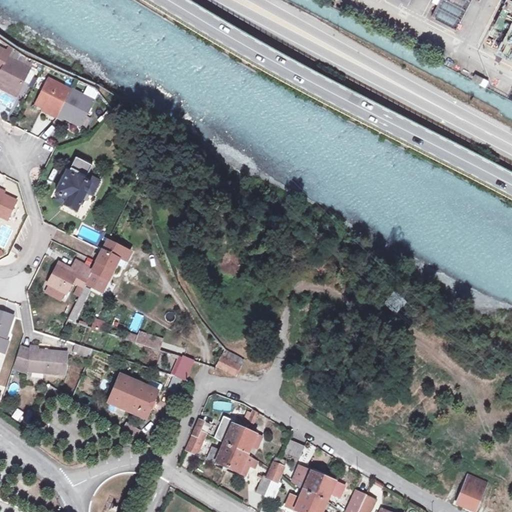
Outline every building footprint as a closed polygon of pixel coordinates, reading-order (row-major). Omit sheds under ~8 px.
[(440,0),(438,5),(432,17),(456,29),(471,0),(440,0)] [(9,47),(7,52),(0,48),(0,74),(9,57),(13,49),(9,47)] [(0,88),(17,97),(31,68),(9,57),(0,74),(0,88)] [(58,117),(71,90),(49,79),(36,104),(52,112),(51,115),(57,118),(58,117)] [(82,126),(94,100),(72,89),(71,90),(58,117),(64,121),(66,118),(82,126)] [(88,175),(93,166),(76,157),(68,173),(67,172),(56,194),(59,195),(67,200),(65,203),(65,204),(78,210),(84,198),(92,183),(86,180),(88,175)] [(100,182),(94,179),(88,175),(86,180),(92,183),(84,198),(87,199),(90,194),(94,195),(100,182)] [(17,201),(4,195),(0,193),(0,216),(8,220),(17,201)] [(129,255),(130,252),(108,241),(103,251),(97,262),(92,272),(93,273),(99,276),(109,281),(119,261),(122,262),(123,259),(126,261),(129,255)] [(134,264),(136,259),(131,256),(127,264),(132,267),(134,264)] [(76,260),(72,269),(59,262),(48,285),(67,295),(73,282),(85,288),(87,284),(93,273),(92,272),(93,269),(76,260)] [(87,284),(93,287),(99,276),(93,273),(87,284)] [(87,296),(90,290),(85,288),(82,294),(87,296)] [(76,305),(82,307),(87,296),(82,294),(76,305)] [(74,322),(79,312),(74,309),(68,321),(74,322)] [(6,331),(8,332),(13,316),(0,312),(0,351),(5,353),(8,342),(5,341),(3,340),(6,331)] [(92,319),(91,331),(103,333),(104,321),(92,319)] [(136,343),(138,337),(128,333),(126,339),(136,343)] [(162,343),(163,341),(139,333),(138,337),(136,343),(173,355),(176,347),(162,343)] [(65,375),(67,353),(39,351),(39,347),(31,346),(31,350),(20,346),(15,364),(27,367),(29,368),(29,371),(65,375)] [(90,358),(93,351),(81,347),(78,355),(90,358)] [(241,367),(244,361),(226,352),(222,358),(241,367)] [(236,376),(241,367),(222,358),(218,367),(236,376)] [(186,380),(194,363),(183,359),(175,377),(186,380)] [(25,374),(27,367),(15,364),(13,370),(25,374)] [(147,419),(159,391),(120,375),(108,403),(147,419)] [(172,381),(174,377),(168,375),(166,379),(169,380),(166,387),(170,388),(172,381)] [(181,393),(186,380),(175,377),(174,377),(172,381),(170,388),(169,389),(181,393)] [(252,427),(258,412),(253,410),(251,415),(247,424),(249,425),(252,427)] [(236,449),(245,430),(234,425),(235,422),(224,417),(215,438),(224,444),(236,449)] [(207,434),(210,425),(200,420),(196,429),(207,434)] [(126,423),(122,431),(135,438),(139,430),(126,423)] [(187,450),(198,455),(207,434),(196,429),(187,450)] [(256,435),(247,431),(245,430),(236,449),(248,454),(252,447),(257,449),(263,437),(256,435)] [(300,459),(305,447),(290,440),(285,453),(300,459)] [(228,468),(236,449),(224,444),(221,451),(214,448),(209,460),(218,464),(228,468)] [(236,449),(228,468),(239,473),(245,476),(250,465),(256,468),(259,462),(247,457),(248,454),(236,449)] [(190,473),(198,455),(187,450),(179,467),(190,473)] [(276,472),(282,475),(287,462),(282,459),(282,460),(279,466),(276,472)] [(276,472),(279,466),(274,463),(271,470),(276,472)] [(315,496),(323,477),(304,468),(299,479),(307,482),(303,491),(315,496)] [(257,492),(266,496),(276,472),(271,470),(267,478),(264,476),(257,492)] [(275,500),(282,484),(278,482),(282,475),(276,472),(266,496),(275,500)] [(340,497),(345,486),(323,477),(315,496),(327,501),(330,494),(340,497)] [(465,483),(457,504),(476,511),(487,484),(475,479),(472,486),(465,483)] [(308,511),(315,496),(303,491),(300,498),(291,495),(286,506),(292,509),(298,511),(308,511)] [(357,511),(364,496),(354,492),(344,511),(357,511)] [(369,511),(375,500),(365,495),(364,496),(357,511),(369,511)] [(322,511),(327,501),(315,496),(308,511),(322,511)]
